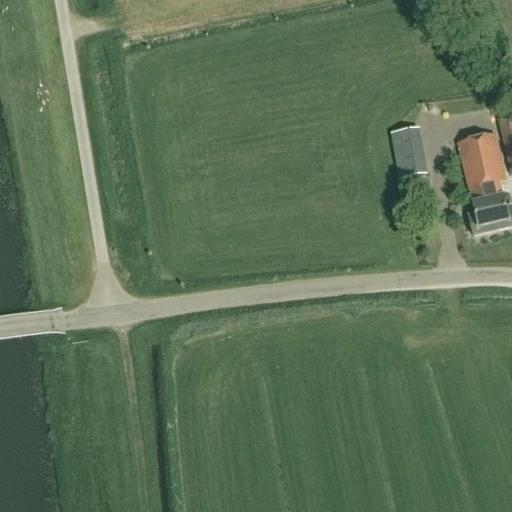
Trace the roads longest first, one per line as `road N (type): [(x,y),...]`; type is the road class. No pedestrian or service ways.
road 1 (unclassified): [(511,281),(282,290),(112,315)]
road 2 (unclassified): [(112,315),(60,0)]
